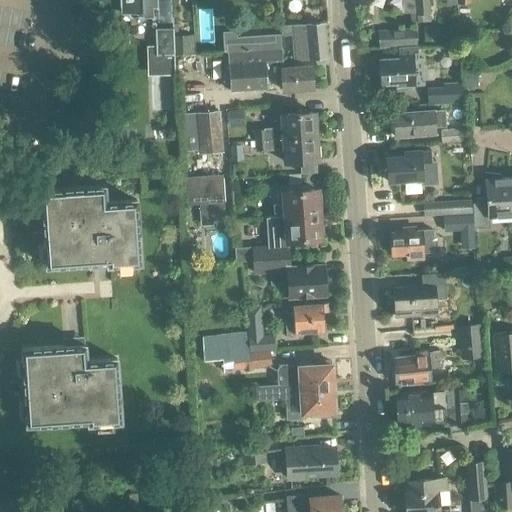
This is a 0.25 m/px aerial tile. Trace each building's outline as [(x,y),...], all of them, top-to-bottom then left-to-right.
[(120,0),(121,15),(128,14),(130,19),(153,18),(153,9),(157,9),(157,0),(120,0)] [(428,0),(414,0),(416,17),(429,15),(428,0)] [(324,26),(294,28),(296,61),(327,58),(324,26)] [(416,29),(377,31),(378,48),(417,46),(416,29)] [(175,65),(175,55),(174,37),(174,30),(156,31),(157,66),(175,65)] [(439,42),(438,31),(425,32),(425,43),(439,42)] [(195,37),(174,37),(175,55),(196,54),(195,37)] [(401,50),(399,56),(399,60),(380,61),(381,87),(396,86),(396,89),(424,87),(422,60),(412,61),(412,55),(411,49),(401,50)] [(283,70),(282,51),(229,55),(231,92),(267,90),(267,85),(283,84),(282,70),(283,70)] [(282,70),(283,84),(283,92),(313,90),(312,68),(283,70),(282,70)] [(475,73),(464,73),(465,89),(476,89),(475,73)] [(426,107),(438,106),(462,104),(461,89),(437,90),(426,91),(426,107)] [(245,127),(244,110),(230,111),(231,128),(245,127)] [(433,111),(433,113),(394,116),(395,138),(435,135),(434,128),(446,127),(445,110),(433,111)] [(220,113),(182,117),(185,153),(201,151),(201,155),(224,153),(220,113)] [(283,130),(267,131),(255,132),(256,142),(316,138),(315,114),(282,116),(283,130)] [(465,132),(441,134),(442,146),(465,144),(465,132)] [(316,138),(256,142),(256,152),(285,150),(286,164),(318,162),(316,138)] [(243,161),(242,146),(232,147),(233,162),(243,161)] [(405,157),(387,158),(388,168),(384,171),(385,178),(388,181),(389,184),(422,182),(421,165),(432,164),(431,152),(405,153),(405,157)] [(489,220),(511,218),(511,193),(511,180),(501,180),(501,176),(485,174),(487,204),(473,205),(474,230),(490,229),(489,220)] [(226,204),(224,176),(185,179),(187,207),(226,204)] [(0,351),(23,350),(28,426),(89,422),(89,426),(122,424),(118,361),(87,363),(84,325),(113,323),(113,312),(117,311),(116,300),(112,300),(110,268),(142,265),(138,202),(107,204),(106,188),(43,192),(49,279),(0,282),(0,351)] [(286,218),(319,216),(318,192),(284,194),(285,206),(273,206),(274,216),(286,215),(286,218)] [(467,203),(443,204),(417,206),(418,218),(444,216),(467,215),(467,203)] [(319,216),(286,218),(286,223),(275,224),(275,233),(287,232),(288,243),(321,241),(319,216)] [(444,219),(445,231),(455,230),(473,229),(472,218),(444,219)] [(402,233),(391,234),(391,240),(389,242),(389,248),(392,251),(392,257),(408,256),(408,261),(422,260),(422,255),(434,254),(433,231),(416,232),(416,230),(402,231),(402,233)] [(255,263),(289,260),(288,247),(254,249),(255,263)] [(289,260),(255,263),(255,275),(273,275),(273,285),(289,284),(290,300),(325,297),(323,267),(289,269),(289,260)] [(445,275),(423,276),(421,276),(422,288),(394,290),(396,318),(437,315),(436,301),(447,300),(445,275)] [(323,305),(293,307),(294,313),(286,314),(287,335),(295,335),(295,336),(325,334),(323,305)] [(261,322),(248,323),(250,353),(274,351),(273,337),(263,338),(261,322)] [(479,326),(459,328),(461,360),(482,359),(479,326)] [(511,333),(494,335),(497,372),(511,371),(511,333)] [(415,357),(394,359),(396,385),(430,382),(429,370),(441,369),(440,353),(427,354),(427,353),(415,354),(415,357)] [(281,395),(301,394),(333,392),(332,366),(330,367),(330,363),(317,363),(317,367),(299,368),(299,369),(281,370),(279,372),(280,386),(281,386),(281,395)] [(466,407),(464,391),(452,392),(452,393),(431,394),(431,393),(397,396),(399,428),(433,425),(467,422),(466,407)] [(333,392),(301,394),(302,415),(319,414),(320,419),(335,418),(333,392)] [(278,445),(262,447),(242,451),(245,469),(272,465),(271,458),(280,457),(278,445)] [(317,450),(317,448),(287,450),(289,480),(306,479),(306,477),(336,475),(335,449),(317,450)] [(511,452),(503,453),(506,484),(494,485),(496,509),(511,507),(511,452)] [(484,464),(466,465),(469,501),(487,500),(484,464)] [(437,481),(407,483),(408,495),(406,495),(407,496),(404,499),(404,506),(407,509),(407,511),(449,511),(450,511),(439,511),(437,481)] [(297,502),(297,511),(340,511),(339,497),(310,500),(310,501),(297,502)]
